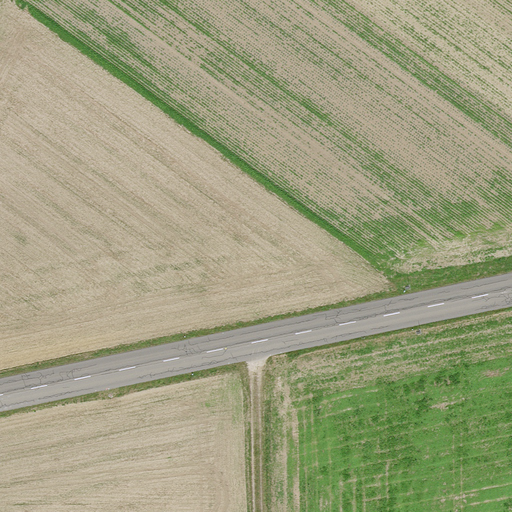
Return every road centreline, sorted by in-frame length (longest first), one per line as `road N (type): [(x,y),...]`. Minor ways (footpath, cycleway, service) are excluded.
road 1 (tertiary): [(511,293),(0,392)]
road 2 (track): [(255,343),(258,511)]
